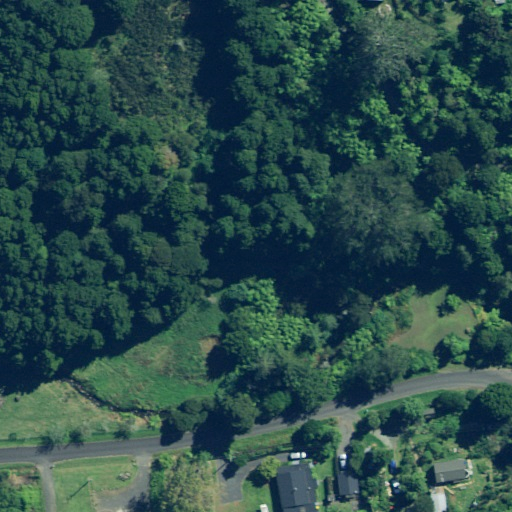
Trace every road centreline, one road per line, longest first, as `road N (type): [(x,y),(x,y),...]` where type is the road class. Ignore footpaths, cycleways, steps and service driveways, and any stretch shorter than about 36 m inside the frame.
road 1 (unclassified): [(511,378),(476,363),(431,368),(289,421),(217,437),(0,458)]
road 2 (unknown): [(511,161),(467,156),(425,137),(337,0)]
